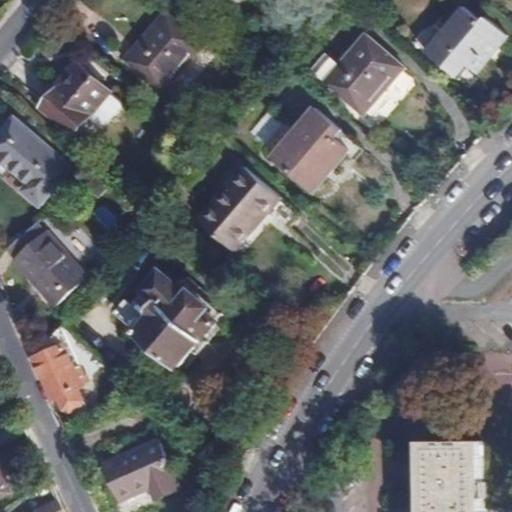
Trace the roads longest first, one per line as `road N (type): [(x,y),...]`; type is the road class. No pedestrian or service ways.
road 1 (secondary): [(257,511),(343,362),(439,240),(511,164)]
road 2 (residential): [(0,336),(76,511)]
